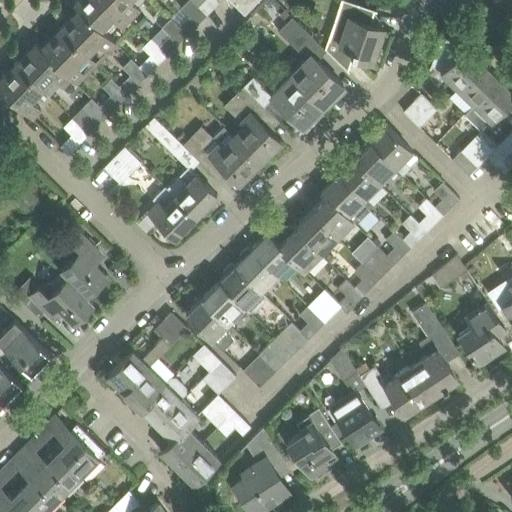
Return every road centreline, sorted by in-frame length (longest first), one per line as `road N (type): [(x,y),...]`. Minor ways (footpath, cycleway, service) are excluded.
road 1 (residential): [(424,0),(391,85),(166,278)]
road 2 (residential): [(511,371),(298,511)]
road 3 (residential): [(166,278),(0,109)]
road 4 (tertiary): [(511,414),(369,511)]
road 5 (residential): [(166,278),(77,367)]
